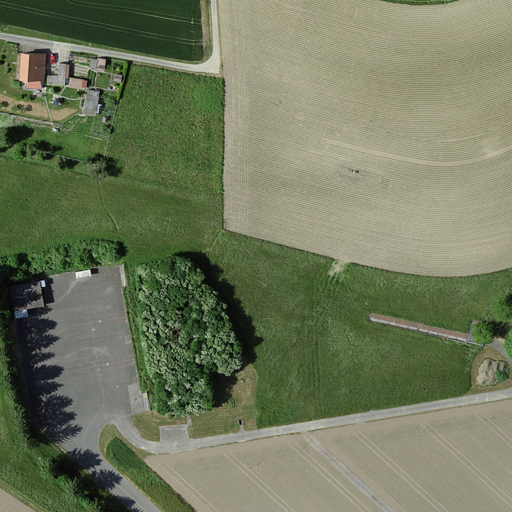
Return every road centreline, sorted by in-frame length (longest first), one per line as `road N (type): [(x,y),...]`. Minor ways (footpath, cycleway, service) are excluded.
road 1 (track): [(0,36),(216,69),(212,0)]
road 2 (track): [(303,427),(390,511)]
